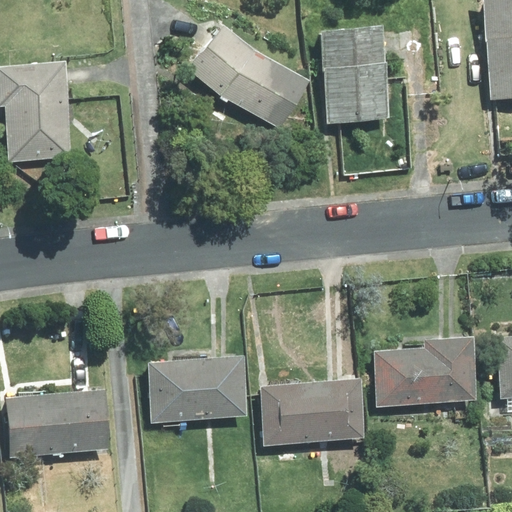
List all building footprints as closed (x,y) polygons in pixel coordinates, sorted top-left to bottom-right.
[(511,0),(478,0),(488,101),(511,98),(511,0)] [(278,129),(304,81),(245,48),(217,26),(183,68),(217,96),(278,129)] [(378,28),(317,33),(324,124),(386,119),(378,28)] [(6,162),(68,157),(61,62),(0,66),(0,105),(2,105),(6,162)] [(375,406),(474,396),(467,329),(419,333),(420,342),(370,347),(375,406)] [(511,329),(491,331),(497,394),(511,393),(511,329)] [(150,420),(245,412),(240,348),(145,356),(150,420)] [(261,444),(360,435),(354,372),(255,381),(261,444)] [(7,455),(106,446),(100,384),(1,394),(7,455)]
